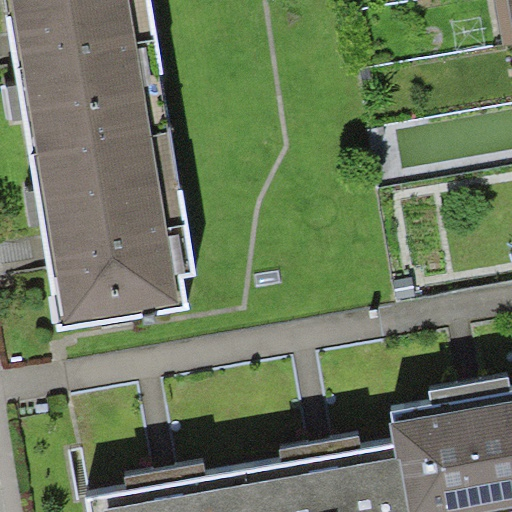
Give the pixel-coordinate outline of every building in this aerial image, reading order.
[(127,0),(6,0),(35,160),(152,140),(127,0)] [(511,0),(494,0),(502,43),(511,41),(511,0)] [(153,140),(36,161),(66,332),(182,312),(153,140)] [(511,511),(511,390),(394,410),(410,511),(511,511)] [(409,511),(399,445),(245,470),(251,511),(409,511)] [(251,511),(245,471),(91,496),(93,511),(251,511)]
